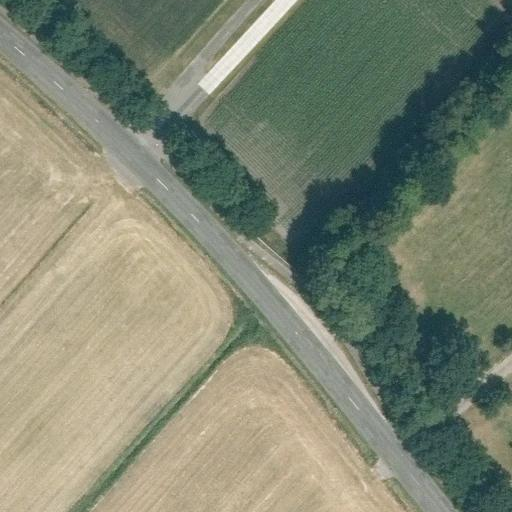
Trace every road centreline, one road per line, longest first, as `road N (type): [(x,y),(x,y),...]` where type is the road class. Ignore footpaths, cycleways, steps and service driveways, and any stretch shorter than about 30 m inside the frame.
road 1 (tertiary): [(0,41),(128,151),(266,296),(439,511)]
road 2 (track): [(391,451),(511,359)]
